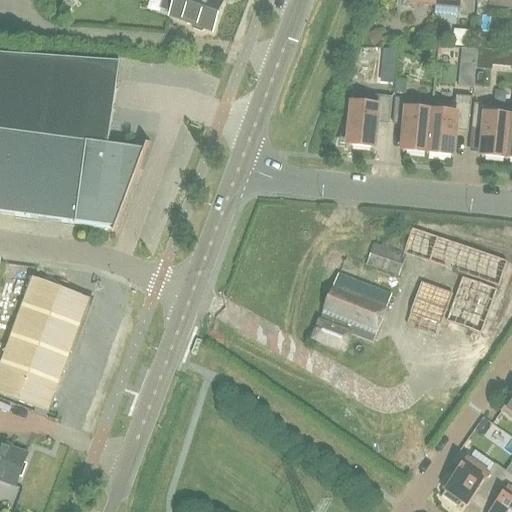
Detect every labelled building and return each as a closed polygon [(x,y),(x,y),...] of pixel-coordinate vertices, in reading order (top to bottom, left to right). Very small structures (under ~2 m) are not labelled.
[(176,0),(172,14),(171,16),(191,24),(192,30),(201,33),(207,30),(212,32),(223,2),(218,0),(176,0)] [(434,0),(434,4),(459,6),(458,13),(472,15),(473,0),(434,0)] [(462,49),(461,63),(476,65),(477,51),(462,49)] [(0,214),(76,224),(115,229),(114,231),(116,232),(140,169),(139,169),(141,151),(108,146),(119,64),(0,55),(0,214)] [(389,124),(392,99),(353,95),(350,128),(346,128),(341,142),(349,143),(348,147),(349,147),(349,146),(373,148),(373,150),(374,150),(377,123),(389,124)] [(432,103),(427,155),(428,155),(428,154),(452,156),(452,157),(453,158),(455,130),(468,132),(471,99),(457,98),(457,105),(432,103)] [(405,125),(402,153),(404,153),(404,151),(427,154),(427,155),(432,103),(395,99),(393,124),(405,125)] [(506,160),(511,108),(474,105),(472,130),(484,131),(481,158),(482,158),(483,157),(506,159),(506,160)] [(404,256),(406,257),(499,288),(507,264),(413,232),(405,254),(404,256)] [(373,245),(369,255),(402,267),(406,257),(404,256),(373,245)] [(352,336),(372,345),(391,299),(339,278),(320,324),(314,339),(318,340),(319,343),(323,345),(325,344),(345,352),(352,336)] [(90,301),(71,294),(33,279),(0,367),(0,395),(48,414),(90,301)] [(462,280),(446,324),(481,336),(497,293),(462,280)] [(421,285),(410,316),(441,327),(452,296),(421,285)] [(511,394),(510,393),(503,410),(501,413),(511,421),(511,394)] [(27,456),(0,446),(0,481),(16,487),(27,456)] [(488,475),(468,461),(468,460),(453,481),(450,479),(442,489),(446,492),(442,497),(459,509),(462,503),(467,507),(480,488),(490,495),(506,472),(495,465),(488,475)] [(511,511),(511,476),(506,472),(490,495),(500,502),(492,511),(511,511)]
